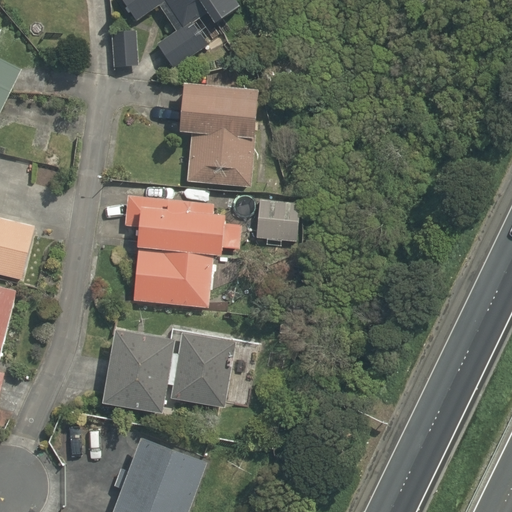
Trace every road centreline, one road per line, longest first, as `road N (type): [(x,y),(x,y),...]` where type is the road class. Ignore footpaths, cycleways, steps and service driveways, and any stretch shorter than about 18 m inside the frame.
road 1 (residential): [(103,95),(84,266),(59,371),(8,483)]
road 2 (motorway): [(392,511),(511,263)]
